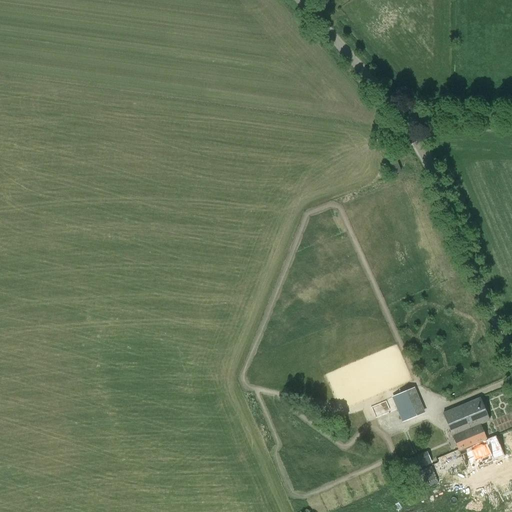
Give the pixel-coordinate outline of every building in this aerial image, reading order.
[(390,164),(394,174),(401,172),(396,161),(390,164)] [(480,424),(490,421),(481,398),(443,413),(467,472),(504,457),(495,436),(486,439),(480,424)] [(403,421),(415,417),(410,407),(399,411),(403,421)] [(434,464),(429,452),(424,454),(429,466),(434,464)] [(428,468),(434,479),(441,476),(436,464),(428,468)]
